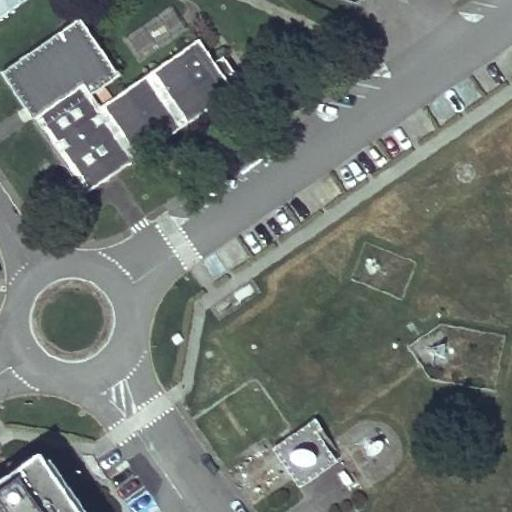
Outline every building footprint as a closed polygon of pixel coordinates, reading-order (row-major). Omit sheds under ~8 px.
[(121,38),(137,63),(188,31),(172,6),(121,38)] [(7,77),(34,117),(85,83),(93,94),(121,75),(82,17),(61,31),(65,37),(7,77)] [(65,37),(61,31),(3,71),(7,77),(65,37)] [(85,83),(34,117),(86,193),(235,91),(227,79),(217,64),(200,40),(101,107),(93,94),(85,83)] [(228,67),(224,59),(217,64),(227,79),(234,75),(228,67)] [(309,430),(281,449),(299,476),(327,456),(309,430)] [(95,511),(55,454),(51,456),(46,449),(0,481),(0,511),(95,511)]
